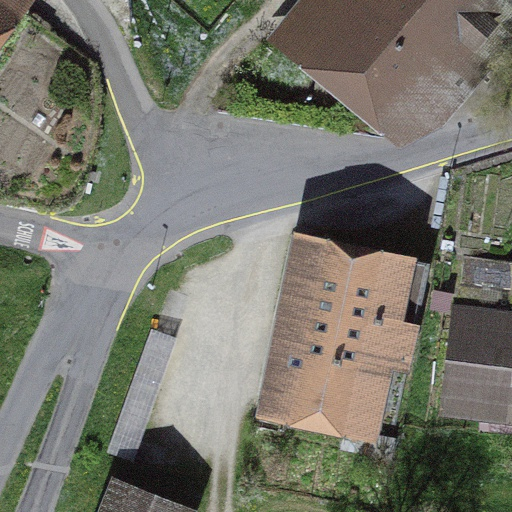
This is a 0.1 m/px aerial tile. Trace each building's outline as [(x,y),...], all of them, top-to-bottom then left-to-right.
[(0,0),(0,14),(10,0),(0,0)] [(337,0),(305,39),(407,124),(511,0),(337,0)] [(312,238),(277,399),(392,422),(426,264),(312,238)] [(511,413),(511,260),(462,255),(443,406),(511,413)] [(178,511),(119,489),(109,511),(178,511)]
